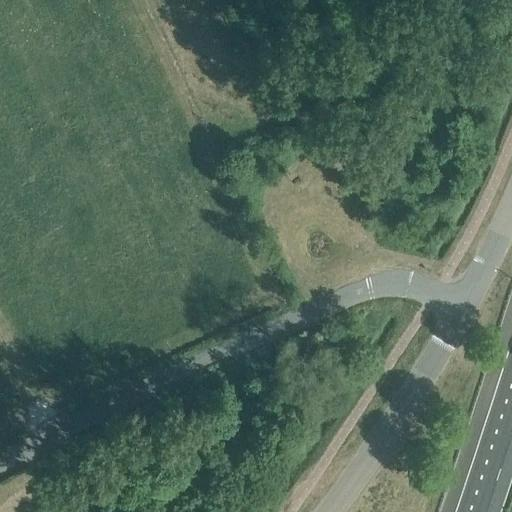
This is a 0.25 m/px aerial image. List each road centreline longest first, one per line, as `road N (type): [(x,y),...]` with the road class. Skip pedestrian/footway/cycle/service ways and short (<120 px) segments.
road 1 (unclassified): [(0,467),(342,299),(397,283),(461,306)]
road 2 (unclassified): [(330,511),(461,306)]
